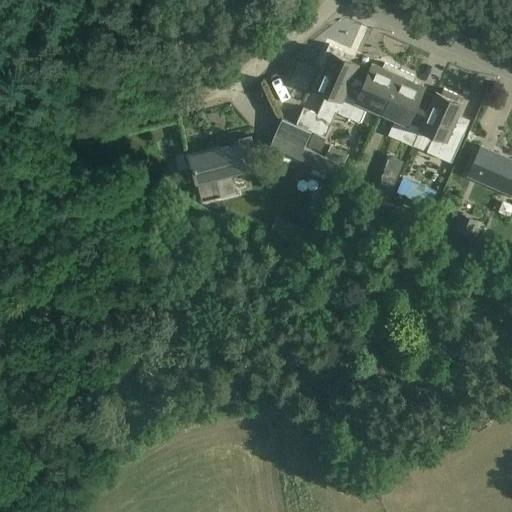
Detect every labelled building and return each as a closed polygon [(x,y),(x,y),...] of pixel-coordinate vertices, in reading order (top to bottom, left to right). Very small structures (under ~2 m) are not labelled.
[(355,73),(359,63),(343,56),(346,51),(330,44),(321,65),(325,67),(316,88),(328,93),(319,114),(305,107),(297,124),(311,130),(326,137),(337,111),(355,73)] [(383,111),(401,70),(386,63),(383,68),(373,63),(367,79),(355,73),(337,111),(361,122),(369,105),(383,111)] [(415,81),(417,77),(401,70),(383,111),(397,117),(389,134),(414,145),(422,128),(430,107),(418,102),(425,86),(415,81)] [(458,100),(460,95),(445,89),(442,94),(437,91),(430,107),(422,128),(435,134),(428,151),(453,162),(466,133),(453,127),(463,103),(458,100)] [(345,165),(319,153),(304,146),(311,130),(297,124),(283,117),(267,152),(334,182),(345,165)] [(194,152),(188,154),(191,168),(194,167),(204,203),(236,195),(231,173),(249,168),(247,164),(259,161),(252,136),(241,139),(242,143),(220,149),(219,146),(208,149),(207,147),(206,147),(207,149),(204,150),(194,152)] [(511,158),(492,150),(482,146),(469,175),(511,193),(511,158)] [(403,157),(392,186),(410,193),(421,163),(403,157)] [(463,215),(456,230),(451,243),(466,249),(471,237),(476,238),(482,223),(463,215)]
